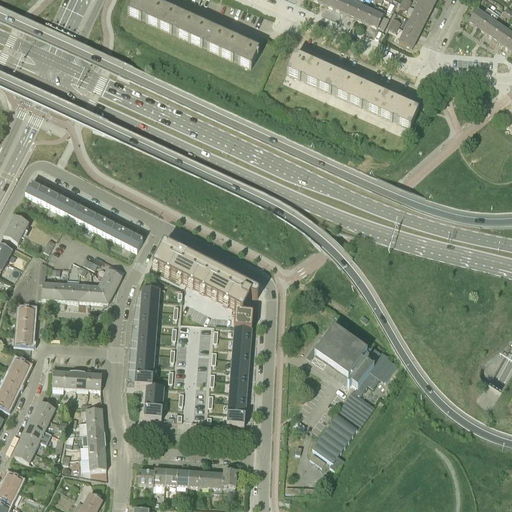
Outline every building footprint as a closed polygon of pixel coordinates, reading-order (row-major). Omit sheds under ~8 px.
[(145,24),(158,30),(166,12),(139,0),(134,0),(127,16),(141,22),(141,21),(146,23),(145,24)] [(325,0),(323,7),(334,12),(338,0),(325,0)] [(338,0),(334,12),(344,17),(350,4),(342,0),(338,0)] [(402,0),(401,5),(409,9),(412,4),(403,0),(402,0)] [(414,12),(428,19),(433,8),(420,1),(414,12)] [(344,17),(355,22),(361,9),(350,4),(344,17)] [(407,14),(409,9),(401,5),(398,10),(407,14)] [(355,22),(366,27),(372,13),(361,9),(355,22)] [(468,25),(480,33),(492,15),(487,11),(483,16),(477,12),(468,25)] [(176,38),(189,44),(197,26),(166,12),(158,30),(171,36),(172,35),(174,36),(176,37),(176,38)] [(409,23),(423,30),(428,19),(414,12),(409,23)] [(372,13),(366,27),(377,32),(383,18),(372,13)] [(492,41),(501,28),(495,24),(498,19),(492,15),(480,33),(492,41)] [(398,31),(400,26),(393,22),(390,27),(398,31)] [(399,31),(417,40),(423,30),(409,23),(404,33),(399,31)] [(206,52),(220,58),(228,40),(197,26),(189,44),(202,50),(202,49),(205,50),(207,51),(206,52)] [(388,31),(396,35),(398,31),(390,27),(388,31)] [(492,41),(504,50),(511,38),(511,28),(507,33),(501,28),(492,41)] [(417,40),(399,31),(394,42),(412,51),(417,40)] [(233,63),(235,64),(238,65),(237,65),(251,72),(256,59),(258,60),(260,55),(258,54),(259,54),(228,40),(220,58),(233,64),(233,63)] [(304,84),(317,90),(325,73),(294,59),(286,76),(300,82),(300,81),(304,83),(304,84)] [(335,98),(348,104),(356,87),(325,73),(317,90),(330,96),(331,95),(333,96),(335,97),(335,98)] [(365,112),(379,118),(387,100),(356,87),(348,104),(361,110),(361,109),(366,111),(365,112)] [(392,123),(395,124),(396,125),(396,126),(410,132),(418,114),(387,100),(379,118),(392,124),(392,123)] [(23,205),(139,253),(146,237),(30,189),(23,205)] [(10,227),(7,234),(3,241),(16,248),(20,241),(24,234),(28,227),(14,220),(10,227)] [(164,247),(163,247),(162,248),(161,249),(161,250),(161,251),(152,269),(235,312),(233,331),(250,332),(251,332),(253,317),(253,316),(252,315),(251,315),(243,314),(250,299),(253,301),(254,301),(255,301),(256,301),(258,300),(258,298),(258,297),(258,296),(257,295),(256,294),(164,247)] [(0,262),(6,266),(12,255),(0,248),(0,262)] [(83,268),(94,273),(97,268),(86,262),(83,268)] [(102,284),(116,291),(122,280),(107,273),(102,284)] [(98,291),(105,303),(107,302),(110,304),(116,291),(102,284),(98,291)] [(41,303),(53,304),(54,288),(42,287),(41,303)] [(53,304),(65,305),(66,288),(54,288),(53,304)] [(78,307),(78,306),(79,289),(66,288),(65,305),(65,306),(78,307)] [(78,306),(90,307),(92,290),(79,289),(78,306)] [(103,304),(105,303),(98,291),(92,290),(90,307),(103,307),(103,304)] [(142,303),(159,304),(159,293),(143,292),(142,303)] [(159,304),(142,303),(141,313),(158,314),(159,304)] [(33,326),(33,324),(34,314),(19,313),(18,325),(33,326)] [(158,314),(141,313),(140,324),(157,325),(158,314)] [(157,325),(140,324),(139,334),(156,336),(157,325)] [(17,337),(32,338),(33,326),(18,325),(17,337)] [(357,391),(353,396),(312,453),(331,467),(329,470),(336,476),(344,465),(337,460),(373,410),(359,400),(368,388),(373,392),(379,382),(385,386),(396,370),(369,350),(367,353),(333,329),(314,357),(348,380),(350,377),(353,379),(347,388),(349,390),(351,387),(357,391)] [(232,342),(249,343),(250,332),(233,331),(232,342)] [(156,336),(139,334),(138,345),(155,346),(156,336)] [(16,348),(31,349),(32,338),(17,337),(16,348)] [(249,343),(232,342),(232,352),(249,354),(249,343)] [(155,346),(138,345),(138,356),(154,357),(155,346)] [(249,354),(232,352),(231,363),(248,364),(249,354)] [(154,357),(138,356),(137,366),(154,367),(154,357)] [(23,382),(26,375),(30,369),(30,360),(22,358),(21,366),(15,363),(9,375),(23,382)] [(248,364),(231,363),(230,373),(247,375),(248,364)] [(154,367),(137,366),(136,377),(153,378),(154,367)] [(247,375),(230,373),(229,384),(246,385),(247,375)] [(18,392),(21,387),(23,382),(9,375),(4,386),(18,392)] [(52,391),(64,392),(65,376),(53,375),(52,391)] [(64,392),(76,393),(78,375),(70,375),(70,376),(65,376),(64,392)] [(76,393),(89,394),(90,377),(85,377),(85,376),(78,375),(76,393)] [(89,394),(100,395),(102,378),(90,377),(89,394)] [(153,378),(136,377),(135,387),(147,388),(152,389),(153,378)] [(246,385),(229,384),(228,395),(245,396),(246,385)] [(0,396),(13,403),(16,397),(18,392),(4,386),(0,394),(0,396)] [(146,399),(162,400),(163,389),(152,389),(147,388),(146,399)] [(245,396),(228,395),(227,405),(244,407),(245,396)] [(0,408),(8,413),(10,409),(13,403),(0,396),(0,408)] [(162,400),(146,399),(145,409),(161,411),(162,400)] [(34,418),(49,426),(55,413),(51,411),(40,405),(34,418)] [(244,407),(227,405),(227,416),(244,417),(244,407)] [(161,411),(145,409),(144,420),(161,421),(161,411)] [(86,426),(103,425),(102,413),(90,414),(85,414),(86,426)] [(244,417),(227,416),(226,426),(243,428),(244,417)] [(29,430),(43,437),(49,426),(34,418),(29,430)] [(87,437),(104,437),(103,425),(86,426),(87,437)] [(24,440),(38,447),(43,437),(29,430),(24,440)] [(88,451),(104,450),(106,450),(105,437),(104,437),(87,437),(88,451)] [(19,451),(33,458),(38,447),(24,440),(19,451)] [(89,465),(105,463),(104,450),(88,451),(89,465)] [(19,451),(14,460),(29,467),(33,458),(19,451)] [(313,457),(309,462),(321,471),(325,466),(313,457)] [(90,475),(104,474),(106,474),(105,463),(89,465),(90,475)] [(154,489),(165,489),(166,473),(154,473),(154,476),(154,489)] [(165,489),(176,490),(177,474),(166,473),(165,489)] [(3,489),(17,496),(17,495),(26,499),(28,496),(19,491),(22,485),(24,486),(29,475),(26,474),(22,485),(8,478),(3,489)] [(176,490),(187,491),(189,475),(177,474),(176,490)] [(223,477),(223,491),(235,491),(236,475),(230,475),(223,474),(223,477)] [(137,488),(145,489),(146,475),(138,475),(137,488)] [(154,490),(154,489),(154,476),(146,475),(145,489),(154,490)] [(187,491),(199,492),(200,476),(189,475),(187,491)] [(317,487),(322,491),(331,479),(325,475),(317,487)] [(199,492),(210,493),(211,477),(200,476),(199,492)] [(223,493),(223,491),(223,477),(211,477),(210,493),(211,493),(223,493)] [(0,494),(0,500),(12,506),(17,496),(3,489),(0,494)] [(90,511),(98,511),(99,510),(102,505),(89,497),(83,508),(90,511)]
